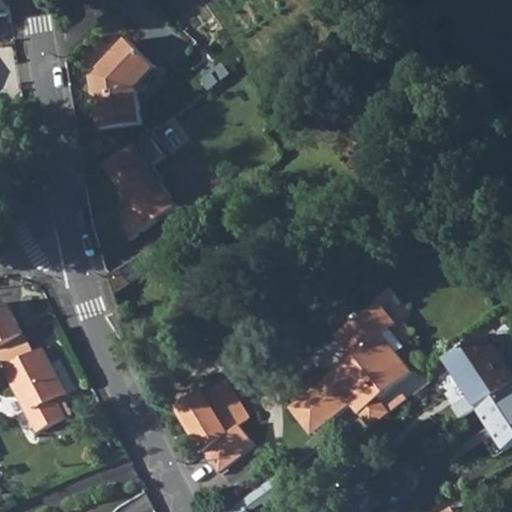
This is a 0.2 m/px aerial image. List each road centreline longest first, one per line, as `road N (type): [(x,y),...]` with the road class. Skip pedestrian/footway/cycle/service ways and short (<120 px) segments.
road 1 (tertiary): [(186,511),(118,382),(68,225)]
road 2 (tertiary): [(68,225),(32,0)]
road 3 (unknown): [(157,456),(27,511)]
